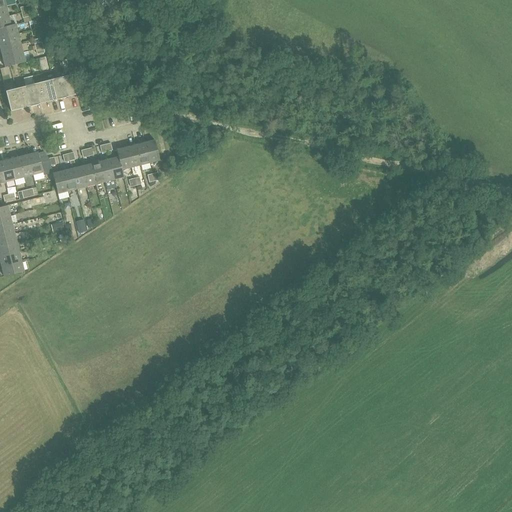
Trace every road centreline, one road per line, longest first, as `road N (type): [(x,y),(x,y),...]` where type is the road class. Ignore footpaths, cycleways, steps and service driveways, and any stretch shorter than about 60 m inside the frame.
road 1 (unclassified): [(511,190),(178,118)]
road 2 (residential): [(0,131),(68,116),(83,139),(178,118)]
